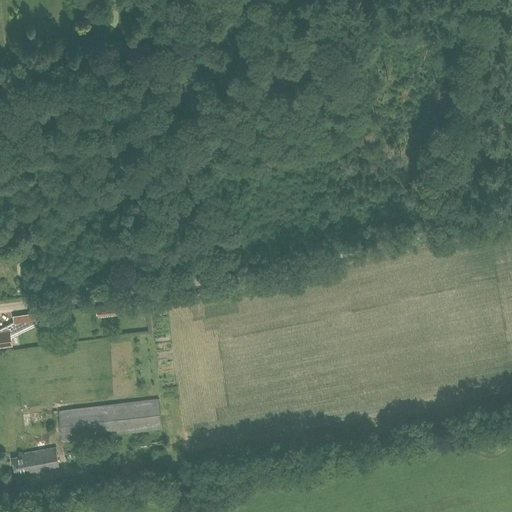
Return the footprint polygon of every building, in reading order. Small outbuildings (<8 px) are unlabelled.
[(30,261),(29,249),(13,251),(15,263),(30,261)] [(98,318),(117,315),(116,303),(96,305),(98,318)] [(0,345),(3,346),(13,345),(12,336),(45,320),(43,311),(12,315),(13,321),(0,328),(0,345)] [(144,332),(153,332),(153,315),(144,315),(144,332)] [(183,393),(171,393),(171,402),(183,401),(183,393)] [(60,411),(63,441),(163,429),(159,399),(60,411)] [(89,461),(118,457),(117,444),(87,449),(89,461)] [(60,467),(56,447),(22,453),(22,455),(13,456),(16,472),(25,471),(25,473),(60,467)]
